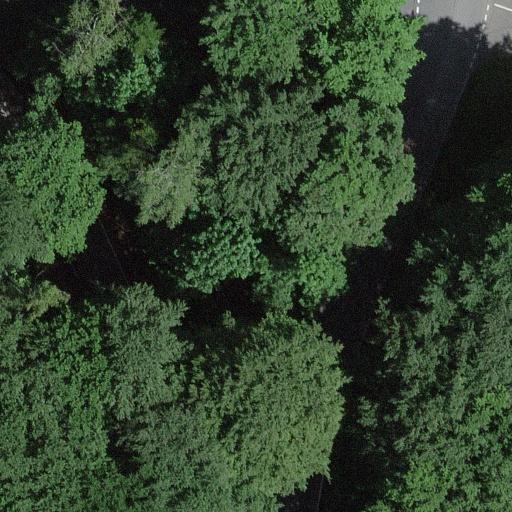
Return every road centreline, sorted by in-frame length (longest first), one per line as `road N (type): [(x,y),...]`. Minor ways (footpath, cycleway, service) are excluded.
road 1 (secondary): [(446,25),(321,383),(293,511)]
road 2 (tertiary): [(446,25),(0,4)]
road 3 (tertiary): [(0,108),(72,249),(170,511)]
